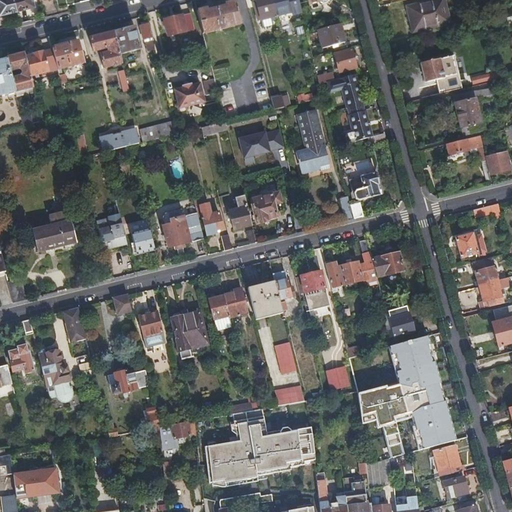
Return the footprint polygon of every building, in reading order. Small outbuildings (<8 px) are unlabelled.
[(0,0),(0,14),(17,10),(13,0),(0,0)] [(33,0),(13,0),(17,10),(17,11),(35,6),(33,0)] [(56,0),(59,9),(67,7),(65,0),(56,0)] [(274,10),(271,0),(255,0),(256,4),(253,5),(257,21),(276,16),(274,10)] [(271,0),(274,10),(276,16),(291,12),(292,15),(301,13),(297,0),(271,0)] [(409,23),(411,23),(413,29),(429,25),(429,28),(450,23),(447,11),(445,12),(442,0),(438,0),(432,2),(431,0),(422,3),(422,4),(406,8),(409,23)] [(205,9),(196,12),(202,33),(238,24),(233,2),(224,4),(225,8),(206,12),(205,9)] [(194,30),(189,14),(162,20),(166,37),(194,30)] [(276,16),(260,20),(262,28),(278,24),(276,16)] [(154,50),(146,22),(138,23),(146,52),(154,50)] [(346,42),(340,23),(317,29),(322,48),(346,42)] [(306,32),(304,24),(293,26),(297,41),(308,38),(307,37),(306,32)] [(134,28),(113,33),(119,54),(140,48),(134,28)] [(119,54),(113,33),(87,39),(91,51),(106,48),(107,52),(99,55),(102,67),(121,62),(119,54)] [(198,46),(205,44),(205,43),(202,35),(196,36),(198,46)] [(76,42),(51,48),(52,52),(56,68),(57,70),(82,63),(76,42)] [(357,68),(352,49),(335,53),(339,72),(357,68)] [(410,57),(408,50),(391,54),(393,61),(410,57)] [(56,68),(52,52),(42,53),(42,52),(26,56),(31,76),(47,72),(46,70),(56,68)] [(6,59),(6,61),(13,88),(14,91),(32,87),(24,54),(6,59)] [(444,65),(442,58),(420,63),(425,82),(444,77),(445,80),(454,78),(450,64),(444,65)] [(6,61),(0,62),(0,96),(14,93),(14,91),(13,88),(6,61)] [(128,90),(122,69),(117,70),(123,91),(128,90)] [(500,76),(499,70),(487,73),(489,79),(500,76)] [(64,73),(58,74),(60,84),(66,82),(64,73)] [(472,83),(489,79),(487,73),(471,77),(472,83)] [(318,78),(319,83),(325,82),(333,80),(331,74),(328,75),(322,77),(318,78)] [(346,106),(363,101),(356,74),(333,80),(325,82),(328,92),(341,88),(346,106)] [(202,81),(204,95),(217,92),(214,78),(202,81)] [(181,87),(182,89),(174,91),(179,110),(205,104),(200,84),(192,86),(191,84),(181,87)] [(473,90),(452,95),(463,136),(483,130),(475,102),(494,97),(491,88),(479,89),(473,90)] [(0,131),(23,126),(14,93),(0,96),(0,131)] [(297,94),(297,102),(312,101),(312,94),(297,94)] [(280,96),(270,98),(273,110),(275,110),(280,108),(283,107),(280,96)] [(362,103),(363,101),(346,106),(348,115),(347,115),(351,130),(354,141),(373,136),(367,110),(364,110),(362,103)] [(273,110),(257,114),(260,124),(276,120),(273,110)] [(330,168),(315,111),(298,115),(306,151),(296,153),(301,175),(330,168)] [(257,114),(243,118),(244,123),(245,128),(260,124),(257,114)] [(241,118),(227,122),(228,127),(244,123),(243,118),(241,118)] [(176,134),(173,121),(138,130),(142,142),(176,134)] [(227,122),(224,122),(202,128),(204,135),(228,129),(228,127),(227,122)] [(98,143),(101,152),(104,151),(129,145),(139,143),(135,129),(100,137),(102,142),(98,143)] [(285,149),(280,129),(239,139),(244,159),(285,149)] [(354,141),(351,130),(343,131),(347,143),(354,141)] [(387,142),(385,133),(373,136),(373,137),(369,137),(371,146),(387,142)] [(83,135),(74,137),(79,158),(88,155),(83,135)] [(480,135),(445,144),(448,156),(468,150),(468,149),(475,147),(480,162),(481,162),(486,161),(485,157),(480,135)] [(486,161),(489,174),(510,169),(505,152),(485,157),(486,161)] [(486,182),(490,181),(489,174),(486,161),(481,162),(486,182)] [(379,183),(376,171),(350,177),(354,197),(359,199),(380,194),(377,183),(379,183)] [(281,201),(279,193),(251,199),(257,223),(269,220),(268,219),(279,216),(278,212),(285,210),(283,200),(281,201)] [(252,225),(245,196),(236,197),(239,209),(229,211),(234,230),(252,225)] [(350,207),(347,197),(338,198),(344,221),(347,220),(353,219),(350,207)] [(201,206),(207,235),(216,232),(215,230),(223,228),(219,212),(212,214),(209,203),(201,206)] [(501,217),(498,203),(491,205),(492,212),(494,219),(501,217)] [(353,219),(363,216),(360,204),(350,207),(353,219)] [(492,212),(491,205),(474,209),(476,216),(492,212)] [(49,216),(51,225),(32,229),(37,252),(77,242),(70,211),(49,216)] [(194,242),(204,240),(197,214),(187,216),(187,217),(163,223),(169,247),(194,241),(194,242)] [(128,234),(148,228),(145,218),(125,224),(128,234)] [(100,236),(102,246),(121,241),(117,224),(98,229),(100,236)] [(146,255),(155,253),(149,229),(132,233),(134,242),(130,242),(132,248),(135,247),(138,254),(145,252),(146,255)] [(249,244),(256,243),(253,230),(247,231),(249,244)] [(470,234),(454,238),(459,260),(477,255),(478,258),(483,257),(482,253),(484,253),(480,236),(482,236),(481,232),(479,230),(470,232),(470,234)] [(232,248),(229,235),(221,236),(224,250),(232,248)] [(336,263),(326,266),(331,288),(377,277),(373,259),(368,240),(360,242),(363,254),(366,254),(367,257),(364,258),(366,267),(360,269),(359,263),(337,268),(336,263)] [(373,259),(377,277),(402,271),(397,249),(380,253),(381,257),(373,259)] [(492,258),(472,263),(478,287),(499,282),(498,281),(492,258)] [(511,277),(511,272),(508,265),(500,267),(507,279),(511,277)] [(273,275),(275,283),(279,300),(295,297),(292,287),(289,288),(285,272),(273,275)] [(320,272),(295,278),(299,295),(304,294),(310,319),(331,314),(326,291),(322,292),(321,289),(325,288),(320,272)] [(13,302),(26,299),(22,279),(8,283),(13,302)] [(499,282),(478,287),(484,308),(505,303),(499,282)] [(275,283),(248,289),(254,314),(281,307),(280,303),(279,300),(275,283)] [(232,293),(224,295),(230,318),(247,314),(242,289),(232,291),(232,293)] [(127,295),(114,298),(117,314),(131,311),(127,295)] [(230,318),(224,295),(209,298),(217,331),(221,330),(220,327),(231,325),(230,318)] [(386,312),(393,310),(391,300),(390,300),(383,302),(385,308),(386,312)] [(413,330),(407,306),(393,310),(386,312),(382,313),(384,321),(390,319),(394,336),(413,330)] [(79,307),(69,309),(73,326),(83,324),(79,307)] [(138,317),(143,337),(163,332),(157,312),(138,317)] [(171,319),(181,360),(209,353),(199,312),(181,316),(179,313),(173,315),(172,318),(171,319)] [(511,342),(511,317),(491,323),(498,346),(511,342)] [(29,319),(22,321),(24,332),(32,331),(29,319)] [(346,323),(341,325),(349,359),(358,356),(362,355),(358,346),(352,348),(348,330),(346,323)] [(438,375),(428,335),(392,343),(402,383),(434,376),(438,375)] [(22,368),(23,373),(33,370),(29,350),(27,351),(25,343),(16,345),(17,348),(8,350),(11,360),(9,360),(12,370),(22,368)] [(282,375),(297,372),(290,343),(275,346),(282,375)] [(45,350),(37,351),(46,386),(49,398),(57,396),(57,397),(58,398),(58,399),(59,400),(60,401),(61,401),(62,402),(63,402),(64,402),(65,402),(66,402),(67,402),(68,402),(69,401),(70,401),(70,400),(71,400),(72,399),(72,398),(73,397),(73,396),(73,395),(73,394),(73,393),(73,392),(73,391),(70,380),(67,367),(63,367),(59,351),(55,351),(54,351),(49,352),(49,353),(46,354),(45,350)] [(358,356),(349,359),(357,392),(364,390),(357,365),(361,364),(358,356)] [(0,397),(15,395),(7,364),(0,365),(0,397)] [(149,386),(146,370),(134,373),(133,370),(126,371),(125,370),(122,371),(122,368),(115,370),(116,373),(113,373),(114,376),(108,377),(111,390),(112,389),(113,395),(119,393),(119,395),(131,393),(130,390),(149,386)] [(327,372),(331,390),(349,386),(344,368),(327,372)] [(434,376),(402,383),(408,410),(440,401),(434,376)] [(301,387),(274,391),(277,406),(284,405),(305,401),(301,387)] [(455,440),(445,400),(440,401),(408,410),(417,449),(455,440)] [(277,406),(258,410),(267,479),(268,493),(270,502),(270,511),(286,511),(275,415),(303,410),(303,414),(309,414),(308,401),(305,401),(284,405),(277,406)] [(251,404),(229,408),(230,415),(253,410),(251,404)] [(146,409),(151,429),(159,427),(154,405),(149,406),(149,409),(146,409)] [(190,422),(159,427),(160,434),(172,432),(174,439),(196,436),(194,421),(190,422)] [(107,424),(110,436),(116,435),(113,422),(107,424)] [(249,466),(244,431),(221,434),(225,468),(249,466)] [(316,474),(311,435),(297,437),(305,511),(320,511),(318,487),(317,484),(316,474)] [(434,451),(439,471),(460,466),(454,446),(434,451)] [(167,450),(162,450),(165,478),(171,477),(167,450)] [(0,466),(13,464),(11,454),(10,454),(0,455),(0,466)] [(106,478),(113,477),(111,459),(104,460),(106,478)] [(511,459),(503,462),(505,472),(511,470),(511,459)] [(373,462),(373,479),(387,478),(386,461),(373,462)] [(366,464),(366,462),(359,463),(360,474),(367,473),(366,464)] [(55,470),(27,473),(26,472),(23,472),(23,478),(25,477),(26,488),(33,488),(34,495),(58,492),(55,470)] [(464,477),(444,482),(448,498),(468,493),(464,477)] [(166,487),(165,478),(158,479),(159,491),(163,491),(166,490),(166,487)] [(268,493),(267,479),(251,481),(253,494),(268,493)] [(352,491),(344,492),(345,495),(346,511),(371,511),(371,503),(366,504),(363,482),(352,483),(352,491)] [(346,511),(345,495),(336,497),(337,503),(330,504),(327,501),(325,487),(318,487),(320,511),(346,511)] [(411,511),(397,511),(396,511),(418,511),(416,497),(410,498),(411,511)]
